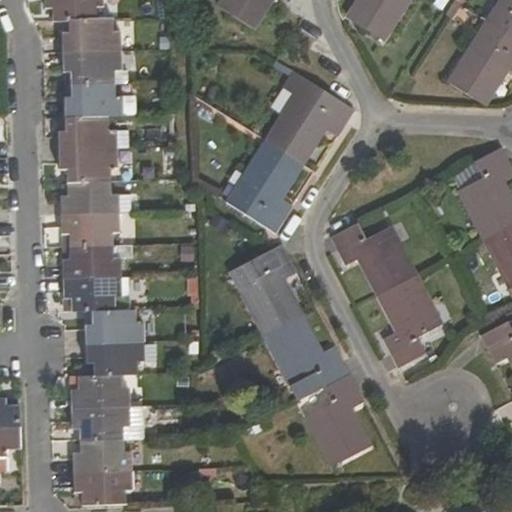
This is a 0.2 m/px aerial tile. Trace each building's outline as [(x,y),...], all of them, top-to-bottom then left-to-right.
[(51,20),(69,20),(95,18),(95,8),(101,8),(101,0),(44,0),(44,9),(51,9),(51,20)] [(219,0),(217,4),(251,27),(267,0),(219,0)] [(405,0),(358,0),(346,19),(380,40),(405,0)] [(437,0),(433,9),(446,16),(454,0),(437,0)] [(511,29),(509,35),(511,36),(511,0),(500,0),(497,6),(511,14),(511,29)] [(62,34),(62,51),(120,50),(120,32),(111,32),(111,18),(95,18),(69,20),(69,34),(62,34)] [(511,36),(509,35),(486,20),(447,81),(481,103),(504,71),(511,76),(511,36)] [(69,72),(70,83),(114,83),(114,70),(121,69),(120,50),(62,51),(63,72),(69,72)] [(350,111),(290,73),(282,87),(293,94),(263,142),(296,163),(318,127),(334,136),(350,111)] [(63,98),(63,116),(106,114),(122,115),(121,96),(114,96),(114,83),(70,83),(70,98),(63,98)] [(56,132),(56,150),(116,148),(116,130),(107,130),(106,114),(63,116),(63,132),(56,132)] [(296,163),(263,142),(225,204),(262,227),(272,233),(289,206),(275,196),(296,163)] [(64,171),(64,183),(107,182),(107,169),(116,169),(116,148),(56,150),(57,171),(64,171)] [(501,150),(474,163),(481,178),(460,189),(484,237),(511,222),(511,206),(500,182),(511,175),(511,169),(509,164),(501,150)] [(59,197),(59,216),(117,214),(117,194),(107,195),(107,182),(64,183),(64,197),(59,197)] [(66,235),(66,246),(108,245),(108,233),(118,233),(117,214),(59,216),(59,235),(66,235)] [(511,222),(484,237),(510,287),(511,285),(511,222)] [(365,240),(357,223),(330,236),(345,265),(361,257),(379,292),(413,274),(389,227),(365,240)] [(60,260),(61,279),(119,277),(118,259),(109,259),(108,245),(66,246),(67,260),(60,260)] [(294,273),(280,245),(231,270),(263,335),(299,316),(280,280),(294,273)] [(439,326),(413,274),(379,292),(398,330),(382,339),(396,367),(425,352),(417,337),(439,326)] [(69,310),(91,310),(127,308),(128,297),(120,297),(119,277),(61,279),(61,299),(68,299),(69,310)] [(84,324),(84,343),(142,340),(142,321),(135,321),(134,308),(127,308),(91,310),(91,324),(84,324)] [(299,316),(263,335),(296,398),(318,387),(347,373),(333,347),(319,354),(299,316)] [(511,330),(508,322),(479,338),(494,366),(510,357),(511,361),(511,330)] [(92,373),(120,372),(136,372),(136,361),(143,361),(142,340),(84,343),(85,363),(92,364),(92,373)] [(70,408),(128,405),(128,388),(120,388),(120,372),(92,373),(77,374),(77,390),(70,391),(70,408)] [(347,373),(318,387),(328,405),(308,416),(332,464),(367,446),(349,410),(362,403),(347,373)] [(19,451),(17,406),(4,407),(4,400),(0,400),(0,457),(6,457),(6,451),(19,451)] [(78,439),(121,437),(121,427),(129,427),(128,405),(70,408),(71,429),(78,429),(78,439)] [(72,471),(131,469),(130,453),(121,453),(121,437),(78,439),(78,455),(72,455),(72,471)] [(56,492),(71,492),(71,468),(56,468),(56,492)] [(81,508),(123,507),(123,492),(131,492),(131,469),(72,471),(72,494),(80,494),(81,508)]
